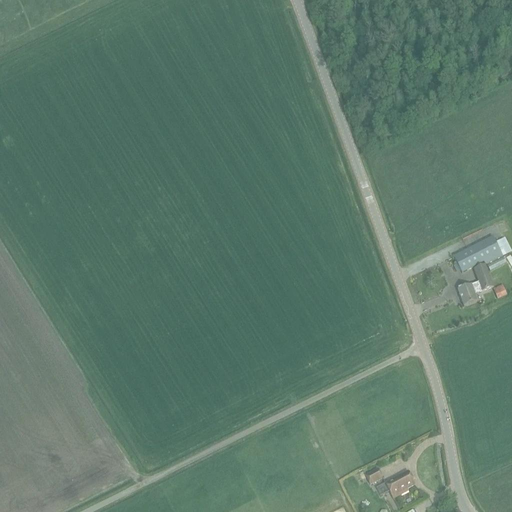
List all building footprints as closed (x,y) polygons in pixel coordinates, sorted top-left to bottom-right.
[(485,266),(503,258),(511,253),(507,244),(498,249),(493,238),(454,258),(462,274),(473,269),(479,283),(458,291),(464,308),(477,303),(475,296),(494,289),(485,266)] [(503,286),(493,290),(498,301),(507,296),(503,286)] [(383,479),(378,470),(366,477),(370,486),(383,479)] [(408,473),(385,485),(392,498),(415,486),(408,473)] [(379,505),(389,502),(386,493),(376,496),(379,505)]
